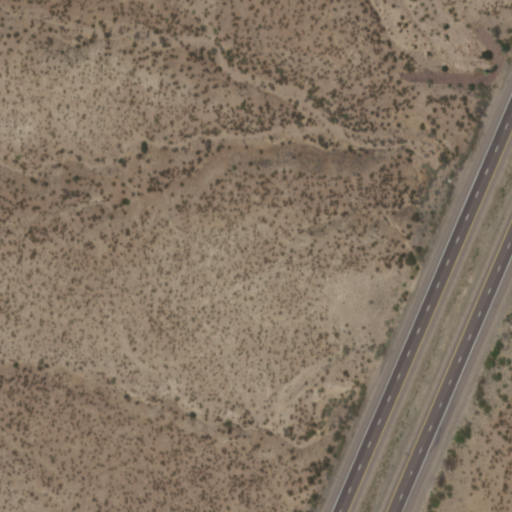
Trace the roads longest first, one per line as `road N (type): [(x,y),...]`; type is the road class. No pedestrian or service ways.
road 1 (motorway): [(511,107),(338,511)]
road 2 (motorway): [(391,511),(511,237)]
